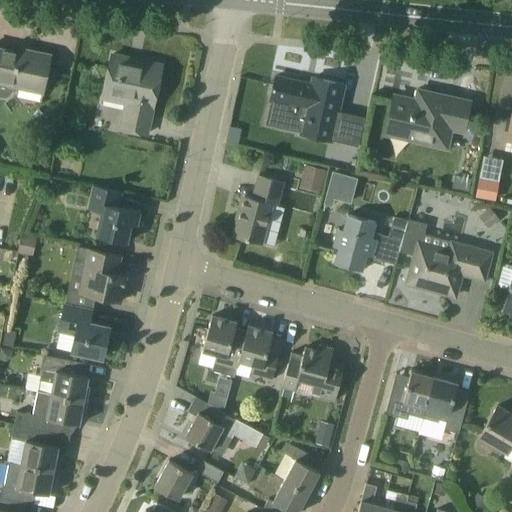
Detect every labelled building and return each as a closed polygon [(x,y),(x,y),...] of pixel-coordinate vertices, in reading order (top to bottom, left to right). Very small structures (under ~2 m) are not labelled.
[(0,48),(0,96),(4,98),(9,95),(12,91),(13,86),(43,93),(51,55),(31,51),(30,55),(0,48)] [(118,128),(127,130),(147,134),(160,71),(128,64),(129,58),(111,55),(102,100),(123,104),(118,128)] [(331,140),(340,104),(344,84),(313,77),(311,84),(275,76),(270,100),(291,105),(287,125),(299,128),(298,133),(331,140)] [(461,133),(463,127),(467,107),(445,102),(446,97),(418,90),(416,101),(395,96),(386,136),(448,150),(452,131),(461,133)] [(305,164),(302,175),(313,178),(309,189),(320,192),(326,170),(305,164)] [(326,198),(352,205),(359,176),(333,170),(326,198)] [(283,181),(277,180),(258,174),(252,198),(244,196),(233,236),(260,243),(261,242),(274,246),(285,208),(277,206),(283,181)] [(454,175),(451,188),(468,192),(471,179),(454,175)] [(495,200),(498,181),(494,180),(479,177),(475,196),(495,200)] [(51,180),(48,190),(58,193),(61,183),(51,180)] [(140,211),(120,207),(123,192),(92,185),(87,208),(100,211),(95,235),(127,242),(131,224),(137,225),(140,211)] [(479,216),(488,227),(499,219),(490,208),(479,216)] [(399,251),(407,220),(394,217),(389,236),(377,233),(375,239),(371,238),(375,222),(346,214),(342,229),(337,228),(333,246),(338,247),(334,263),(362,271),(366,255),(370,256),(369,261),(382,265),(384,261),(395,264),(399,251)] [(483,278),(489,250),(450,240),(448,247),(423,241),(427,224),(408,219),(407,220),(399,251),(414,255),(407,283),(425,288),(426,285),(454,293),(453,295),(455,296),(460,273),(483,278)] [(17,252),(33,255),(36,239),(20,236),(17,252)] [(121,255),(101,251),(88,248),(81,277),(70,275),(64,302),(93,309),(95,296),(120,302),(126,276),(117,274),(121,255)] [(511,311),(511,265),(504,263),(498,284),(510,287),(504,309),(511,311)] [(90,323),(93,309),(64,302),(58,332),(74,336),(71,351),(102,358),(109,327),(90,323)] [(238,361),(245,336),(245,335),(234,332),(236,322),(212,315),(202,350),(217,354),(214,363),(212,370),(234,376),(238,361)] [(271,337),(272,332),(248,325),(245,335),(245,336),(238,361),(252,365),(250,373),(272,379),(283,340),(271,337)] [(310,394),(334,400),(344,366),(329,362),(333,349),(322,346),(320,351),(305,347),(303,355),(291,352),(281,387),(283,388),(293,390),(294,391),(297,379),(313,384),(310,394)] [(12,357),(13,349),(0,347),(0,359),(5,361),(12,357)] [(67,372),(69,359),(44,355),(40,375),(28,373),(25,388),(38,390),(38,391),(87,401),(90,386),(86,385),(88,376),(67,372)] [(423,419),(434,377),(411,371),(407,384),(394,380),(385,413),(407,419),(408,415),(423,419)] [(458,433),(467,400),(454,397),(457,383),(434,377),(423,419),(437,423),(439,419),(446,421),(444,429),(458,433)] [(291,398),(293,390),(283,388),(281,395),(291,398)] [(216,392),(215,392),(211,390),(208,403),(224,408),(228,395),(216,392)] [(84,416),(87,401),(38,391),(33,414),(17,411),(14,425),(47,431),(50,419),(78,424),(80,415),(84,416)] [(206,420),(197,415),(185,436),(209,450),(210,448),(218,453),(223,451),(230,438),(227,436),(236,418),(214,406),(206,420)] [(511,414),(497,406),(478,437),(507,455),(511,449),(511,414)] [(50,432),(47,431),(14,425),(7,461),(9,461),(9,462),(57,471),(60,456),(56,455),(58,446),(48,444),(50,432)] [(250,426),(250,427),(244,438),(243,438),(243,439),(256,446),(263,433),(250,426)] [(333,429),(319,426),(315,443),(328,447),(333,429)] [(304,463),(309,454),(296,447),(290,458),(294,460),(283,480),(312,495),(320,481),(315,479),(319,471),(304,463)] [(390,468),(406,472),(409,463),(393,458),(390,468)] [(193,473),(186,469),(169,460),(154,486),(178,499),(193,473)] [(223,471),(216,467),(202,460),(197,470),(217,482),(223,471)] [(54,486),(57,471),(9,462),(4,485),(2,484),(0,497),(16,501),(33,504),(36,492),(48,494),(50,485),(54,486)] [(440,467),(434,465),(431,475),(442,479),(445,469),(440,467)] [(304,510),(312,495),(283,480),(271,501),(267,499),(263,507),(272,511),(277,511),(280,506),(290,511),(297,511),(300,507),(304,510)] [(372,502),(377,486),(365,483),(357,511),(379,511),(382,505),(372,502)] [(436,483),(433,493),(444,496),(447,486),(436,483)] [(402,511),(407,494),(397,492),(393,508),(382,505),(379,511),(402,511)] [(414,511),(417,502),(416,502),(418,497),(416,495),(409,493),(408,495),(407,494),(402,511),(414,511)] [(470,504),(482,511),(489,500),(477,493),(470,504)] [(14,511),(16,501),(0,497),(0,511),(14,511)] [(144,511),(175,511),(156,502),(150,511),(145,509),(144,511)]
